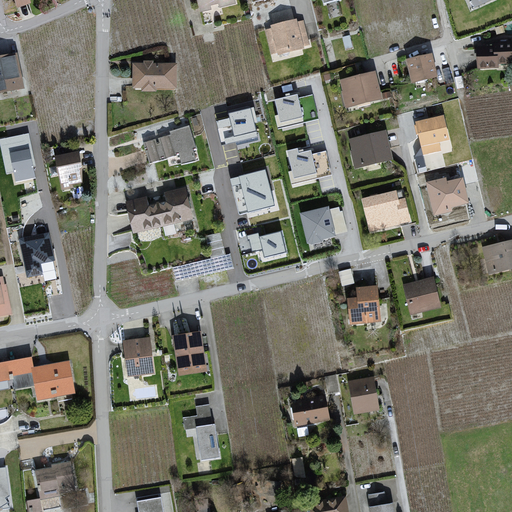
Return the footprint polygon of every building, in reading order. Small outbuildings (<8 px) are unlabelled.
[(235,0),(199,0),(203,15),(237,5),(235,0)] [(472,0),(477,9),(495,0),(472,0)] [(274,31),(267,33),(273,58),(311,48),(305,23),(300,24),(299,21),(273,28),(274,31)] [(495,49),(478,50),(480,71),(500,70),(499,65),(511,64),(511,42),(495,44),(495,49)] [(434,56),(408,63),(414,84),(439,78),(434,56)] [(17,57),(0,60),(0,94),(24,89),(17,57)] [(179,66),(135,65),(136,91),(179,92),(179,66)] [(377,73),(341,82),(347,110),(384,101),(377,73)] [(299,98),(277,103),(280,117),(278,119),(280,131),(305,125),(299,98)] [(252,109),(230,114),(232,121),(219,124),(221,131),(233,128),(236,140),(227,142),(228,148),(259,141),(252,109)] [(445,117),(417,124),(425,157),(442,152),(441,146),(452,143),(445,117)] [(172,137),(146,145),(152,165),(180,155),(182,157),(184,167),(198,163),(195,152),(195,150),(199,151),(191,127),(171,134),(172,137)] [(388,133),(350,141),(357,171),(394,163),(388,133)] [(29,135),(0,141),(0,142),(8,175),(14,174),(16,185),(37,180),(33,167),(36,167),(29,135)] [(299,151),(289,153),(293,173),(291,175),(294,186),(318,180),(311,154),(301,157),(299,151)] [(81,154),(58,159),(63,186),(86,184),(81,154)] [(268,170),(230,179),(233,191),(241,189),(247,217),(278,210),(268,170)] [(447,181),(428,185),(435,216),(451,212),(451,209),(468,205),(469,206),(464,184),(463,180),(448,184),(447,181)] [(188,191),(130,205),(137,236),(195,223),(188,191)] [(402,192),(365,200),(371,230),(408,222),(402,192)] [(329,209),(301,215),(308,246),(337,240),(329,209)] [(259,233),(248,235),(252,254),(263,251),(265,259),(288,255),(283,233),(260,238),(259,233)] [(49,236),(21,242),(28,279),(46,275),(44,266),(54,264),(49,236)] [(511,267),(511,240),(481,247),(487,273),(511,267)] [(231,255),(173,268),(176,281),(234,269),(231,255)] [(433,277),(403,284),(411,315),(441,307),(433,277)] [(5,278),(0,279),(0,318),(13,315),(5,278)] [(378,285),(354,287),(355,297),(346,298),(348,326),(381,323),(378,285)] [(199,331),(172,336),(179,373),(206,369),(199,331)] [(150,336),(122,340),(127,376),(154,373),(150,336)] [(0,364),(0,381),(34,375),(33,370),(35,370),(34,359),(0,364)] [(39,402),(76,395),(70,363),(35,370),(33,370),(34,375),(39,402)] [(374,376),(347,381),(352,413),(379,409),(374,376)] [(325,397),(291,402),(294,424),(328,419),(325,397)] [(195,426),(211,424),(209,404),(195,406),(196,416),(183,417),(184,429),(195,428),(195,426)] [(211,424),(195,426),(195,428),(199,460),(219,457),(214,423),(211,424)] [(69,461),(35,468),(41,497),(75,490),(69,461)] [(5,468),(0,468),(0,505),(7,502),(5,497),(8,495),(5,468)] [(385,490),(369,494),(372,506),(387,503),(385,490)] [(303,503),(304,511),(348,511),(346,496),(303,503)] [(162,511),(160,497),(136,501),(138,511),(162,511)] [(372,506),(369,507),(370,511),(393,511),(392,503),(387,503),(372,506)]
